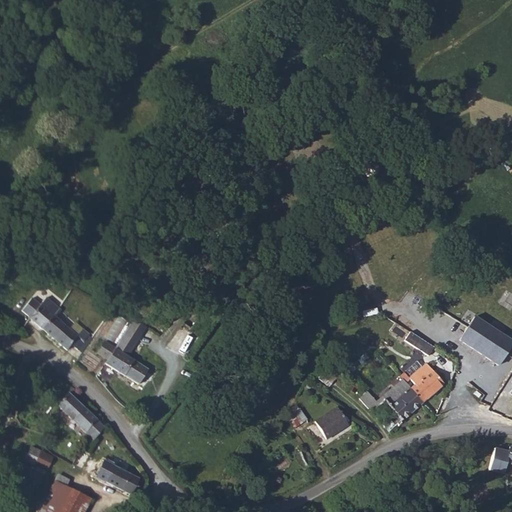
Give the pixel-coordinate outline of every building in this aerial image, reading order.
[(70,109),(65,118),(71,121),(76,112),(70,109)] [(65,118),(62,116),(56,127),(65,132),(71,121),(65,118)] [(86,240),(75,233),(67,244),(79,252),(86,240)] [(76,275),(72,273),(67,280),(72,283),(77,287),(84,278),(77,274),(76,275)] [(30,315),(42,326),(54,313),(61,305),(49,294),(42,301),(34,294),(23,306),(32,313),(30,315)] [(153,320),(121,301),(117,308),(150,327),(153,320)] [(426,321),(429,316),(416,307),(409,316),(423,325),(426,321)] [(54,313),(42,326),(67,348),(79,335),(54,313)] [(436,321),(429,316),(426,321),(423,325),(429,330),(436,321)] [(116,319),(106,340),(114,344),(124,323),(116,319)] [(106,364),(139,385),(149,370),(127,356),(143,329),(132,322),(117,346),(106,364)] [(464,347),(494,368),(509,348),(511,345),(501,337),(495,345),(470,327),(465,334),(470,338),(464,347)] [(428,344),(417,336),(404,328),(397,337),(422,353),(428,344)] [(440,382),(423,363),(406,378),(412,384),(406,389),(419,404),(441,384),(440,382)] [(388,432),(419,404),(406,389),(398,381),(378,399),(380,402),(368,413),(387,433),(388,432)] [(56,408),(93,441),(105,428),(68,395),(56,408)] [(298,407),(286,420),(296,429),(308,417),(298,407)] [(346,428),(333,411),(311,427),(324,444),(346,428)] [(30,445),(24,460),(47,470),(54,455),(30,445)] [(129,494),(137,478),(133,477),(84,452),(79,449),(71,464),(129,494)] [(511,452),(507,451),(506,455),(503,468),(511,469),(511,452)] [(502,477),(503,468),(506,455),(491,452),(487,474),(502,477)] [(24,480),(38,486),(43,476),(29,469),(24,480)] [(84,511),(91,496),(67,485),(70,479),(56,473),(38,511),(84,511)] [(2,511),(8,511),(11,506),(4,502),(0,511),(2,511)]
